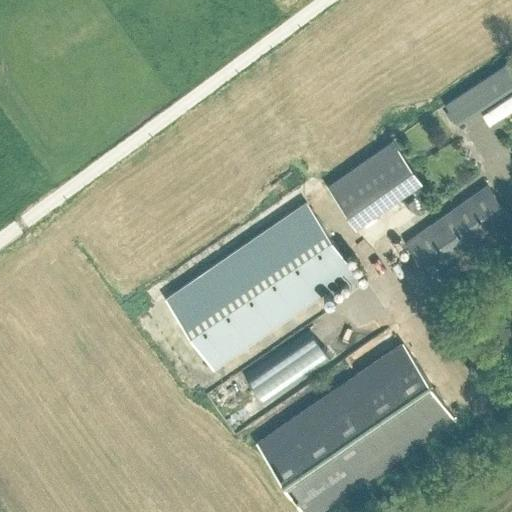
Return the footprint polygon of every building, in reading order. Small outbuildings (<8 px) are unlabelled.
[(457,121),(511,84),(511,57),(445,102),(457,121)] [(421,179),(392,138),(326,184),(355,225),(421,179)] [(293,173),(302,187),(320,176),(311,162),(293,173)] [(438,217),(404,240),(427,273),(510,215),(487,181),(438,217)] [(213,365),(353,269),(305,199),(165,296),(213,365)] [(253,439),(303,511),(313,511),(452,417),(399,339),(253,439)]
